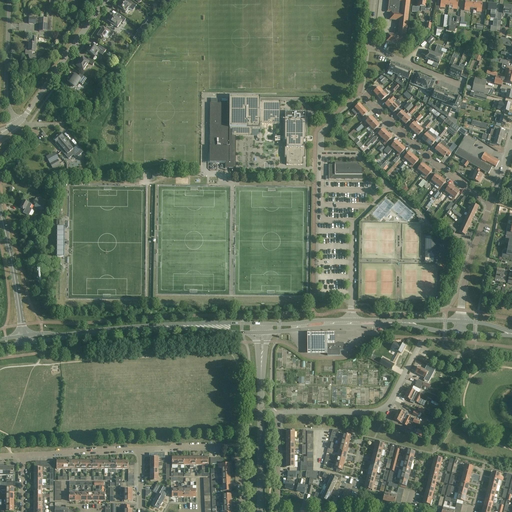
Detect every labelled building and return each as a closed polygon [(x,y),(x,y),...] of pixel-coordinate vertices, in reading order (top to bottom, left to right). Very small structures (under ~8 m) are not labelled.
[(123,0),(118,7),(122,10),(125,13),(128,10),(130,9),(133,11),(134,8),(137,5),(130,1),(128,4),(123,0)] [(388,0),(387,12),(391,12),(390,19),(397,20),(396,28),(395,27),(394,35),(387,34),(386,42),(406,44),(406,36),(410,0),(388,0)] [(426,0),(419,0),(419,2),(417,2),(417,7),(412,7),(412,12),(419,13),(419,7),(421,7),(421,11),(425,11),(425,7),(426,0)] [(445,5),(449,6),(449,0),(440,0),(440,8),(445,8),(445,5)] [(458,1),(452,0),(449,0),(449,6),(449,8),(452,9),(457,10),(458,1)] [(470,8),(473,8),(474,2),(465,1),(464,10),(469,11),(470,8)] [(474,2),(473,8),(477,9),(476,12),(481,12),(482,3),(474,2)] [(498,19),(499,13),(499,12),(496,11),(496,5),(489,4),(488,10),(491,11),(490,18),(498,19)] [(508,17),(510,18),(511,7),(504,6),(503,14),(508,14),(508,17)] [(109,21),(108,22),(111,24),(111,26),(112,26),(113,26),(114,26),(117,28),(121,23),(123,24),(126,19),(119,15),(117,18),(113,15),(111,18),(110,18),(109,20),(109,21)] [(47,19),(40,18),(39,32),(47,32),(47,19)] [(142,25),(140,28),(144,31),(150,21),(148,20),(144,24),(142,25)] [(115,32),(107,27),(105,29),(103,28),(98,36),(101,39),(101,40),(103,41),(105,41),(106,40),(105,38),(107,36),(111,38),(115,32)] [(36,37),(33,36),(33,43),(29,43),(29,49),(26,48),(26,54),(32,55),(32,52),(36,52),(36,43),(36,37)] [(511,44),(511,41),(511,40),(501,38),(499,44),(511,47),(511,44)] [(97,49),(92,45),(87,51),(95,57),(98,52),(102,55),(106,50),(100,45),(97,49)] [(427,52),(427,54),(431,56),(430,56),(433,58),(434,57),(437,58),(437,59),(438,59),(441,60),(443,53),(445,54),(447,50),(440,48),(441,47),(437,45),(435,50),(434,53),(428,50),(427,52)] [(437,68),(441,60),(438,59),(437,59),(437,58),(434,57),(433,58),(430,56),(431,56),(427,54),(427,52),(423,50),(421,54),(426,56),(425,59),(434,62),(432,66),(437,68)] [(77,66),(83,71),(89,63),(93,65),(95,62),(89,58),(87,61),(82,58),(79,63),(78,63),(77,64),(77,65),(77,66)] [(388,71),(393,73),(396,65),(391,63),(388,71)] [(458,68),(454,77),(458,79),(458,78),(460,78),(463,70),(465,67),(459,64),(458,68)] [(502,64),(501,67),(502,69),(505,69),(504,74),(508,75),(508,76),(511,77),(511,70),(511,68),(507,66),(507,65),(502,64)] [(393,73),(398,75),(401,67),(396,65),(393,73)] [(454,77),(458,68),(452,66),(449,74),(450,74),(450,75),(454,77)] [(398,75),(397,77),(402,79),(403,77),(406,69),(401,67),(398,75)] [(406,69),(403,77),(408,79),(412,71),(406,69)] [(68,80),(67,81),(71,83),(70,84),(72,85),(73,87),(74,87),(75,87),(77,84),(79,82),(82,85),(85,82),(87,78),(80,74),(78,77),(76,76),(75,76),(72,74),(70,77),(68,79),(68,80)] [(420,88),(424,77),(422,77),(423,76),(418,74),(418,75),(416,79),(412,78),(409,84),(420,88)] [(496,77),(494,84),(502,86),(503,82),(511,83),(511,77),(508,76),(508,75),(504,74),(504,78),(501,78),(496,77)] [(426,78),(424,77),(420,88),(430,92),(433,86),(429,84),(431,80),(430,80),(431,79),(426,77),(426,78)] [(486,80),(475,78),(472,91),(483,94),(486,80)] [(378,96),(383,91),(379,87),(373,92),(378,96)] [(383,91),(378,96),(382,101),(387,96),(389,94),(385,89),(383,91)] [(432,97),(437,99),(441,91),(435,89),(432,97)] [(507,91),(501,90),(501,93),(507,94),(506,98),(511,100),(511,99),(511,91),(507,91)] [(407,91),(403,94),(408,99),(412,96),(407,91)] [(442,101),(446,93),(441,91),(437,99),(442,101)] [(487,96),(474,92),(473,97),(486,101),(487,96)] [(451,95),(446,93),(442,101),(441,103),(446,106),(447,103),(451,95)] [(447,103),(446,106),(451,108),(452,105),(456,97),(455,97),(451,95),(447,103)] [(397,102),(396,101),(391,96),(389,98),(390,99),(385,104),(389,109),(397,102)] [(260,97),(230,97),(230,99),(230,103),(210,103),(210,162),(225,162),(225,168),(226,168),(226,167),(229,167),(229,169),(236,169),(236,136),(252,137),(252,130),(262,130),(262,124),(280,124),(280,121),(285,121),(285,158),(286,158),(286,165),(303,165),(303,158),(305,158),(305,113),(285,113),(285,109),(280,109),(280,101),(260,101),(260,99),(260,97)] [(452,105),(451,108),(456,110),(455,112),(459,113),(462,102),(460,101),(461,99),(456,97),(452,105)] [(401,106),(397,101),(396,101),(397,102),(389,109),(393,113),(401,106)] [(499,101),(497,109),(502,110),(502,111),(509,112),(511,104),(504,102),(504,103),(499,101)] [(413,107),(409,103),(404,108),(405,109),(403,112),(402,111),(397,117),(401,121),(407,115),(409,113),(408,112),(413,107)] [(359,113),(363,108),(359,104),(352,111),(356,115),(359,113)] [(368,113),(363,108),(359,113),(363,117),(368,113)] [(429,108),(428,112),(438,117),(439,113),(429,108)] [(507,117),(495,114),(494,117),(496,118),(495,121),(499,122),(505,124),(507,117)] [(407,115),(401,121),(405,125),(411,119),(407,115)] [(447,118),(447,119),(448,119),(448,120),(450,121),(456,125),(457,120),(451,118),(449,117),(448,116),(447,118)] [(367,124),(370,126),(375,121),(371,117),(363,124),(365,125),(367,124)] [(414,132),(418,126),(416,124),(418,122),(416,120),(409,128),(414,132)] [(489,125),(472,120),(471,125),(488,129),(489,125)] [(379,125),(375,121),(370,126),(372,129),(369,132),(371,134),(370,134),(372,136),(377,132),(375,130),(379,125)] [(354,143),(358,139),(362,136),(360,133),(355,138),(354,138),(352,136),(355,133),(356,133),(358,134),(360,131),(359,131),(363,127),(360,124),(348,136),(354,143)] [(423,130),(418,126),(414,132),(418,136),(423,130)] [(494,132),(492,136),(501,139),(503,132),(501,131),(499,130),(499,129),(494,128),(493,130),(493,131),(494,132)] [(382,139),(388,133),(383,129),(375,138),(373,136),(365,144),(368,147),(372,143),(373,144),(380,136),(382,139)] [(433,135),(426,143),(431,147),(435,142),(437,143),(447,131),(444,129),(437,137),(434,134),(433,135)] [(422,139),(426,143),(433,135),(429,131),(422,139)] [(392,138),(388,133),(382,139),(385,142),(383,144),(385,145),(392,138)] [(68,142),(61,134),(54,140),(57,143),(56,144),(62,151),(66,148),(63,146),(68,142)] [(486,135),(485,140),(490,141),(489,145),(493,146),(495,146),(495,145),(497,145),(500,146),(501,139),(492,136),(490,136),(487,135),(486,135)] [(476,142),(465,136),(455,154),(469,163),(488,174),(492,167),(495,168),(499,161),(473,147),(476,142)] [(359,141),(358,139),(354,143),(360,149),(363,146),(359,141)] [(395,151),(400,145),(396,141),(392,145),(390,144),(384,151),(388,155),(391,150),(392,149),(392,148),(395,151)] [(440,144),(435,150),(440,154),(446,146),(445,146),(446,145),(447,144),(442,141),(441,142),(440,144)] [(66,148),(62,151),(66,156),(69,159),(73,155),(77,152),(79,155),(83,152),(78,146),(74,149),(68,142),(63,146),(66,148)] [(446,146),(440,154),(444,157),(446,155),(449,157),(451,153),(457,146),(453,144),(450,148),(446,145),(445,146),(446,146)] [(405,149),(400,145),(395,151),(398,153),(397,155),(398,157),(405,149)] [(59,159),(55,152),(46,157),(50,163),(59,159)] [(409,162),(414,156),(409,152),(402,160),(404,162),(406,160),(409,162)] [(418,160),(414,156),(409,162),(407,164),(412,168),(418,160)] [(52,168),(60,164),(58,160),(50,164),(52,168)] [(362,169),(357,164),(335,164),(335,165),(329,165),(329,180),(362,180),(362,169)] [(419,171),(422,174),(427,168),(422,164),(416,172),(418,173),(419,171)] [(432,171),(427,168),(422,174),(425,176),(424,178),(426,179),(432,171)] [(480,170),(477,169),(475,172),(472,180),(478,183),(482,175),(478,173),(480,170)] [(430,183),(435,187),(441,178),(436,174),(431,181),(430,183)] [(441,178),(435,187),(437,189),(439,190),(441,188),(446,182),(441,178)] [(447,193),(450,195),(455,189),(450,185),(443,193),(445,195),(447,193)] [(455,189),(450,195),(453,198),(452,200),(453,201),(459,193),(455,189)] [(46,201),(39,198),(38,200),(36,199),(34,202),(43,207),(45,204),(44,203),(46,201)] [(30,208),(32,205),(28,202),(24,200),(23,202),(20,207),(25,210),(23,213),(29,216),(32,209),(30,208)] [(469,211),(475,214),(478,207),(472,204),(469,211)] [(454,210),(453,209),(451,210),(453,212),(460,218),(462,216),(454,210)] [(450,211),(449,210),(447,213),(455,220),(456,219),(450,214),(451,212),(450,211)] [(472,221),(475,214),(469,211),(466,218),(472,221)] [(462,226),(468,228),(472,221),(466,218),(462,226)] [(456,231),(450,225),(447,229),(453,235),(456,231)] [(465,236),(468,228),(462,226),(459,233),(465,236)] [(440,236),(439,236),(426,236),(426,256),(435,256),(435,258),(438,258),(438,252),(449,252),(449,248),(440,248),(440,236)] [(511,248),(508,247),(507,252),(503,251),(502,254),(501,258),(509,259),(509,255),(511,255),(511,248)] [(504,270),(497,269),(494,281),(505,283),(506,275),(507,275),(508,271),(505,270),(504,270)] [(307,353),(327,352),(327,351),(326,351),(326,343),(334,343),(334,332),(307,333),(307,353)] [(394,343),(391,348),(401,353),(405,346),(399,343),(399,344),(395,342),(394,343)] [(344,351),(343,343),(334,343),(326,343),(326,351),(327,351),(327,352),(327,353),(327,356),(339,355),(339,353),(339,351),(344,351)] [(380,357),(386,360),(390,350),(385,348),(380,357)] [(386,360),(383,365),(391,370),(394,365),(386,360)] [(428,372),(418,367),(415,373),(425,378),(426,377),(429,379),(431,375),(427,373),(428,372)] [(409,388),(407,393),(420,399),(425,402),(427,398),(423,396),(422,398),(421,398),(422,395),(419,393),(420,390),(414,387),(413,386),(412,389),(409,388)] [(407,393),(404,397),(411,401),(410,401),(410,402),(414,404),(414,403),(415,402),(418,403),(421,405),(423,406),(424,404),(425,402),(420,399),(407,393)] [(405,412),(404,413),(398,410),(396,415),(409,421),(411,417),(407,416),(409,414),(405,412)] [(409,421),(396,415),(394,419),(407,426),(409,421)] [(286,438),(294,438),(294,432),(294,430),(289,430),(289,432),(286,432),(286,438)] [(342,440),(349,442),(351,436),(343,434),(342,437),(339,436),(339,439),(342,440)] [(376,442),(374,448),(382,450),(385,451),(385,448),(383,447),(384,442),(379,441),(379,443),(376,442)] [(346,453),(335,450),(335,453),(338,454),(337,457),(345,459),(346,453)] [(150,457),(150,463),(158,463),(158,457),(160,457),(160,454),(155,454),(155,457),(150,457)] [(412,464),(413,458),(404,456),(403,458),(405,458),(404,462),(412,464)] [(434,457),(433,463),(440,465),(444,466),(445,463),(441,462),(442,459),(434,457)] [(229,464),(222,464),(219,465),(218,465),(218,468),(221,468),(221,474),(230,473),(229,464)] [(401,471),(401,473),(409,475),(410,470),(402,468),(402,467),(399,467),(399,470),(401,471)] [(297,474),(295,474),(296,472),(288,471),(287,481),(285,488),(292,490),(294,483),(290,482),(291,478),(295,478),(297,478),(297,474)] [(310,472),(309,478),(314,479),(316,480),(317,472),(313,472),(310,472)] [(324,474),(322,477),(326,479),(326,478),(330,479),(328,483),(334,485),(338,479),(332,476),(331,477),(327,475),(325,474),(325,472),(323,472),(323,473),(324,474)] [(491,478),(498,480),(503,481),(503,478),(499,477),(500,474),(492,472),(491,478)] [(395,478),(394,481),(399,482),(398,485),(405,487),(406,487),(407,481),(399,479),(398,479),(398,478),(396,478),(395,478)] [(302,486),(303,480),(300,479),(298,485),(296,491),(307,494),(309,486),(306,485),(306,487),(302,486)] [(325,491),(331,493),(334,485),(328,483),(325,481),(323,484),(326,485),(325,486),(326,487),(325,491)] [(156,485),(152,491),(157,494),(151,505),(159,509),(165,497),(168,491),(165,489),(165,488),(161,486),(156,485)] [(331,493),(325,491),(322,489),(320,494),(319,494),(315,500),(322,504),(324,500),(327,501),(331,493)] [(389,491),(388,493),(385,493),(383,500),(388,502),(390,494),(391,494),(391,492),(389,491)] [(424,497),(431,499),(434,500),(435,497),(432,497),(433,494),(425,492),(424,497)] [(466,496),(458,494),(455,493),(453,499),(464,502),(466,496)]
